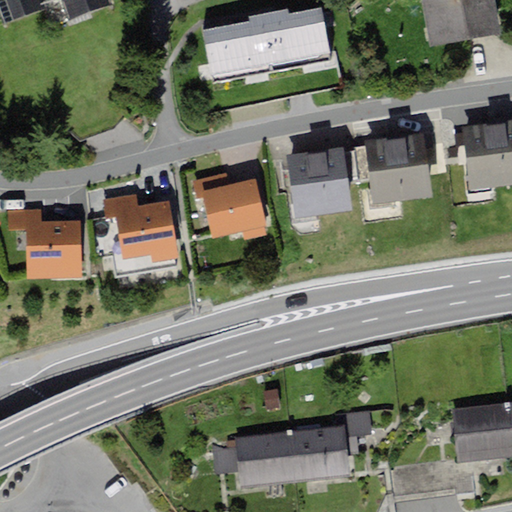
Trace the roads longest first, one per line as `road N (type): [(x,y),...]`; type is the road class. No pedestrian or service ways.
road 1 (primary): [(511,293),(258,346),(146,380),(0,445)]
road 2 (residential): [(511,284),(447,276),(344,294),(37,373)]
road 3 (residential): [(168,151),(265,126),(511,86)]
road 4 (residential): [(168,151),(73,176),(0,177)]
road 5 (residential): [(168,151),(151,2)]
road 6 (residential): [(82,497),(37,373)]
